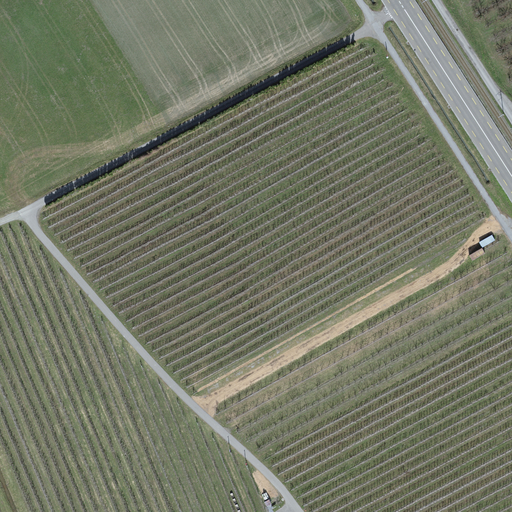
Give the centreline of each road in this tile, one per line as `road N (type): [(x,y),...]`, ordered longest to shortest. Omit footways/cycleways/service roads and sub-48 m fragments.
road 1 (track): [(298,511),(176,389),(25,214),(0,224)]
road 2 (track): [(25,214),(375,24)]
road 3 (unclassified): [(511,236),(375,24)]
road 4 (primary): [(399,0),(511,174)]
road 5 (unclassified): [(511,115),(436,0)]
